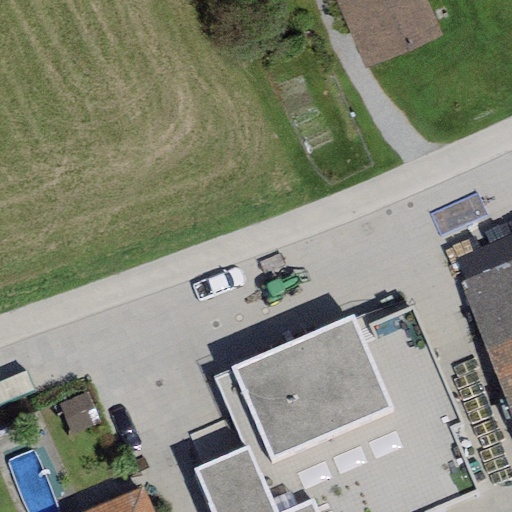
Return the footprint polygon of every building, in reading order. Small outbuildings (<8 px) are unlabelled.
[(335,0),(367,70),(443,36),(426,0),(335,0)] [(511,260),(457,284),(511,414),(511,260)] [(353,315),(230,366),(270,462),(393,411),(353,315)] [(274,511),(246,448),(194,471),(211,511),(316,511),(312,501),(286,511),(274,511)] [(153,511),(143,487),(83,511),(153,511)]
